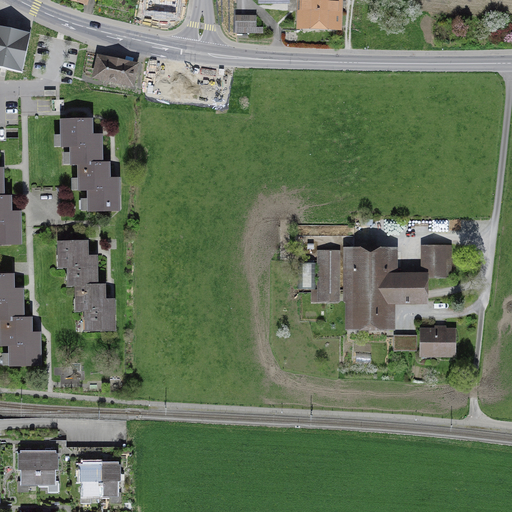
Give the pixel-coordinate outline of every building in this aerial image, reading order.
[(47,0),(88,10),(90,0),(47,0)] [(258,0),(258,4),(291,4),(291,0),(294,0),(295,30),(343,31),(343,0),(258,0)] [(258,18),(236,17),(235,36),(264,37),(265,31),(257,31),(258,18)] [(29,35),(0,28),(0,63),(21,69),(29,35)] [(140,67),(97,58),(92,82),(134,91),(140,67)] [(71,165),(79,165),(103,164),(103,135),(94,135),(93,119),(60,120),(61,148),(70,148),(71,165)] [(110,164),(103,164),(79,165),(80,191),(90,191),(90,213),(121,212),(120,178),(110,179),(110,164)] [(11,198),(3,198),(0,198),(0,245),(22,245),(21,212),(11,212),(11,198)] [(67,286),(74,286),(98,285),(97,257),(89,257),(89,243),(57,244),(58,270),(67,270),(67,286)] [(423,276),(398,276),(398,308),(431,308),(431,282),(452,282),(452,249),(423,249),(423,276)] [(345,253),(317,253),(317,304),(345,304),(345,253)] [(398,334),(398,308),(398,276),(398,253),(345,253),(345,304),(345,334),(398,334)] [(0,319),(24,319),(23,290),(14,290),(13,276),(0,275),(0,319)] [(106,285),(98,285),(74,286),(75,313),(85,312),(85,332),(116,331),(115,299),(106,299),(106,285)] [(32,319),(24,319),(0,319),(0,323),(0,344),(10,344),(10,364),(41,363),(41,333),(32,333),(32,319)] [(457,331),(420,330),(420,360),(457,361),(457,331)] [(120,448),(67,449),(67,460),(120,459),(120,448)] [(38,484),(38,451),(20,451),(20,484),(38,484)] [(38,451),(38,484),(56,485),(56,451),(38,451)] [(82,497),(100,497),(101,463),(83,462),(82,497)] [(118,463),(101,463),(100,497),(118,497),(118,463)]
